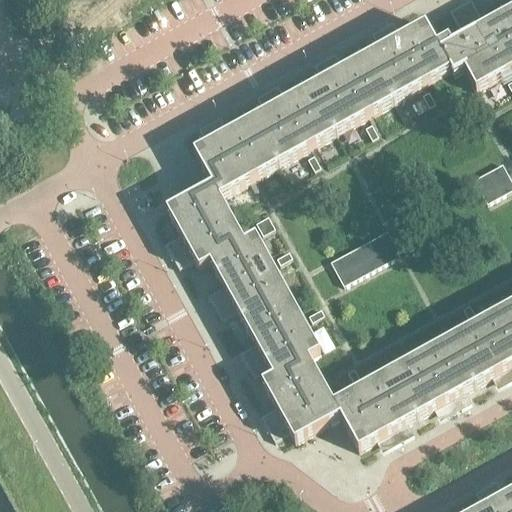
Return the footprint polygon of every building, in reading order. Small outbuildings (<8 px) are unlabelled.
[(511,77),(511,20),(511,18),(487,31),(472,4),(450,16),(465,43),(453,50),(450,44),(438,50),(427,30),(403,44),(394,27),(372,39),(381,55),(369,62),(395,109),(451,77),(454,83),(465,76),(477,97),(511,77)] [(395,109),(369,62),(345,75),(336,59),(314,71),(324,87),(311,94),(337,140),(395,109)] [(337,140),(311,94),(288,107),(278,90),(257,102),(266,119),(254,126),(279,172),(337,140)] [(423,100),(430,113),(436,109),(429,97),(423,100)] [(221,204),(254,186),(279,172),(254,126),(230,139),(221,122),(199,134),(209,151),(195,159),(213,191),(167,217),(181,241),(166,249),(180,274),(195,266),(200,276),(212,270),(211,269),(246,250),(246,249),(221,204)] [(379,142),(372,130),(366,133),(373,145),(379,142)] [(315,177),(321,173),(315,161),(308,164),(315,177)] [(511,185),(503,169),(474,185),(488,209),(511,195),(511,185)] [(257,228),(264,241),(276,234),(269,222),(257,228)] [(388,236),(331,267),(344,291),(401,260),(388,236)] [(289,301),(270,267),(257,242),(246,249),(246,250),(211,269),(212,270),(224,292),(209,300),(223,326),(238,318),(243,327),(289,301)] [(277,264),(281,270),(293,263),(289,257),(277,264)] [(321,359),(302,324),(289,301),(243,327),(256,349),(241,358),(255,383),(270,375),(274,383),(275,384),(310,365),(321,359)] [(465,315),(472,327),(478,324),(471,312),(465,315)] [(309,321),(313,327),(325,321),(321,314),(309,321)] [(511,321),(508,314),(450,346),(476,392),(499,379),(507,394),(511,391),(511,321)] [(476,392),(450,346),(394,377),(419,423),(441,411),(449,426),(475,412),(466,397),(476,392)] [(331,403),(310,365),(275,384),(274,383),(263,389),(276,413),(261,421),(276,447),(290,439),(296,449),(340,424),(333,411),(335,410),(331,403)] [(348,378),(355,390),(361,386),(355,374),(348,378)] [(419,423),(394,377),(335,410),(333,411),(340,424),(341,424),(359,457),(383,443),(391,458),(417,444),(409,429),(419,423)] [(268,497),(261,486),(248,493),(255,505),(268,497)] [(511,511),(511,499),(506,502),(497,486),(476,497),(483,511),(511,511)]
